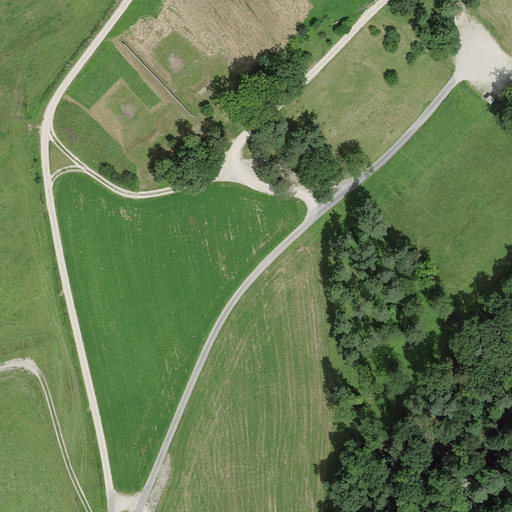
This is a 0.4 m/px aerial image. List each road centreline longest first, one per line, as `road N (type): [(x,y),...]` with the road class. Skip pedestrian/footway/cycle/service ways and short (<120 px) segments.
road 1 (track): [(46,129),(84,168),(142,195),(225,168),(248,131),(372,11),(410,28),(453,26),(461,73)]
road 2 (track): [(141,511),(232,301),(461,73)]
road 3 (track): [(127,0),(52,105),(45,148),(108,493)]
road 4 (track): [(0,366),(30,364),(42,379),(90,511)]
